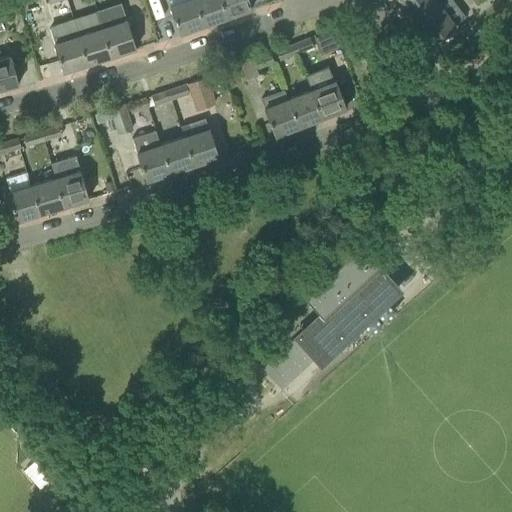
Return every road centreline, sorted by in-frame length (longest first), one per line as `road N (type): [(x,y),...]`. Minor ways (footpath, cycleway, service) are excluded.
road 1 (residential): [(0,239),(435,95)]
road 2 (residential): [(0,108),(249,31),(306,0)]
road 3 (residential): [(435,95),(427,73),(364,0)]
